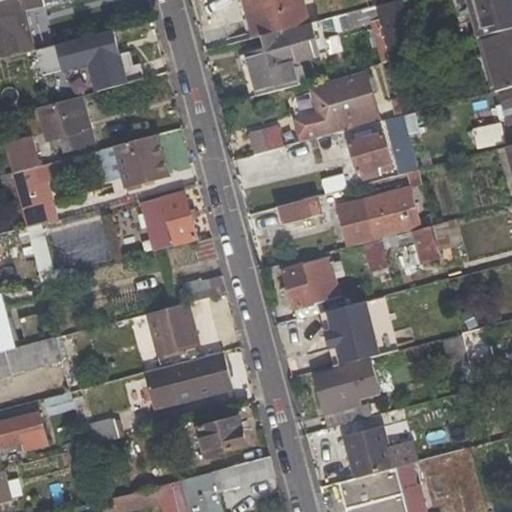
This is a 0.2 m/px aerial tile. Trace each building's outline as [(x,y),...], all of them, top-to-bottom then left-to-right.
[(0,0),(0,58),(13,55),(7,34),(19,31),(15,17),(22,15),(21,10),(43,3),(42,0),(0,0)] [(248,0),(250,4),(244,7),(251,39),(257,38),(307,24),(300,0),(248,0)] [(416,53),(402,0),(376,6),(379,20),(389,60),(416,53)] [(511,0),(469,0),(478,37),(511,27),(511,0)] [(340,16),(343,29),(379,20),(376,6),(340,16)] [(260,49),(247,54),(257,95),(296,85),(292,65),(317,58),(309,24),(307,24),(257,38),(260,49)] [(511,86),(511,27),(478,37),(492,91),(511,86)] [(121,55),(114,28),(37,49),(44,75),(91,62),(100,92),(146,80),(142,64),(135,66),(131,52),(121,55)] [(322,116),(299,123),(304,141),(327,135),(376,122),(365,79),(315,93),(322,116)] [(475,88),(412,104),(414,113),(478,96),(475,88)] [(1,94),(6,114),(26,108),(21,89),(1,94)] [(65,150),(95,143),(84,97),(41,107),(47,140),(62,137),(65,150)] [(511,124),(511,99),(499,102),(498,105),(500,111),(503,111),(504,116),(502,117),(503,124),(505,125),(511,124)] [(110,144),(161,132),(158,119),(108,132),(110,144)] [(5,124),(9,140),(21,136),(16,121),(5,124)] [(279,126),(250,134),(255,155),(283,147),(285,147),(279,126)] [(142,183),(170,176),(159,135),(113,147),(118,166),(127,193),(143,188),(142,183)] [(380,176),(381,181),(395,177),(382,136),(350,144),(360,181),(380,176)] [(10,148),(16,169),(38,163),(32,142),(10,148)] [(101,171),(118,166),(113,147),(97,151),(101,171)] [(285,164),(283,147),(255,155),(252,155),(256,170),(285,164)] [(48,222),(34,167),(13,173),(19,193),(28,227),(41,224),(48,222)] [(0,181),(4,196),(19,193),(13,173),(0,176),(0,181)] [(380,238),(395,235),(420,229),(410,190),(338,208),(348,248),(380,238)] [(155,249),(197,239),(184,193),(142,203),(155,249)] [(308,200),(283,207),(280,208),(284,225),(323,214),(319,197),(308,200)] [(460,245),(454,220),(432,225),(420,229),(395,235),(398,246),(413,242),(419,265),(441,259),(439,250),(460,245)] [(38,268),(51,266),(41,224),(28,227),(34,251),(38,268)] [(21,253),(34,251),(28,227),(16,230),(21,253)] [(198,262),(218,256),(213,238),(193,243),(198,262)] [(369,254),(381,251),(379,243),(367,245),(369,254)] [(294,309),(339,297),(329,257),(283,269),(294,309)] [(42,282),(54,280),(51,266),(38,268),(42,282)] [(204,279),(183,283),(187,302),(189,302),(227,293),(223,276),(205,281),(204,279)] [(0,351),(16,348),(1,293),(0,293),(0,351)] [(160,356),(200,345),(204,358),(224,353),(227,353),(222,334),(198,340),(191,313),(189,302),(187,302),(149,313),(160,356)] [(358,306),(357,303),(293,320),(301,354),(329,347),(325,333),(361,323),(362,327),(377,323),(373,303),(358,306)] [(442,341),(451,374),(470,368),(462,336),(442,341)] [(56,337),(16,348),(0,351),(0,366),(9,365),(11,375),(62,362),(56,337)] [(383,337),(338,348),(342,364),(387,352),(383,337)] [(403,359),(420,354),(418,344),(400,349),(403,359)] [(233,388),(224,353),(204,358),(144,373),(154,409),(233,388)] [(321,408),(336,405),(360,398),(384,392),(375,358),(327,370),(328,375),(313,379),(321,408)] [(0,377),(11,375),(9,365),(0,366),(0,377)] [(50,416),(75,409),(71,393),(46,399),(50,416)] [(336,405),(338,412),(362,406),(360,398),(336,405)] [(324,416),(326,428),(370,417),(367,405),(362,406),(338,412),(324,416)] [(0,424),(0,449),(21,444),(23,451),(48,445),(40,414),(0,424)] [(206,454),(246,444),(240,417),(198,427),(206,454)] [(85,447),(103,443),(119,439),(114,418),(80,427),(85,447)] [(341,437),(353,477),(391,467),(380,427),(341,437)] [(88,457),(105,453),(103,443),(85,447),(88,457)] [(71,451),(78,474),(92,470),(88,457),(85,447),(71,451)] [(213,472),(218,490),(275,475),(271,456),(213,472)] [(408,511),(428,511),(420,483),(416,482),(411,463),(396,467),(408,511)] [(408,511),(396,467),(391,467),(353,477),(338,481),(346,511),(408,511)] [(0,501),(12,499),(5,471),(0,472),(0,501)] [(188,511),(180,481),(156,487),(161,503),(163,511),(188,511)] [(112,499),(115,511),(125,511),(161,503),(156,487),(112,499)]
